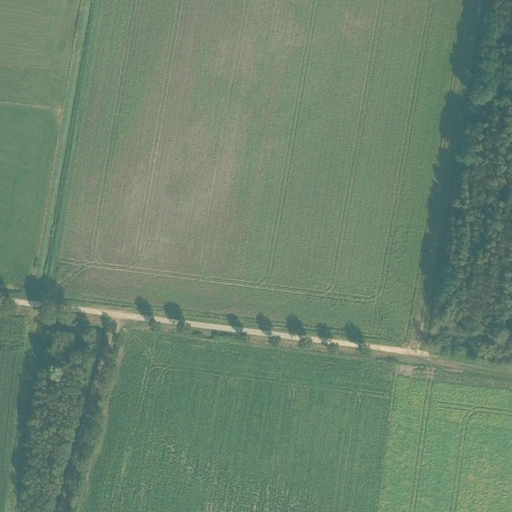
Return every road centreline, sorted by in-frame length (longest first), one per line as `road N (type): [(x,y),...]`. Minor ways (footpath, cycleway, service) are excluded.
road 1 (unclassified): [(407,352),(0,300)]
road 2 (track): [(475,0),(420,326),(407,352)]
road 3 (track): [(118,315),(64,511)]
